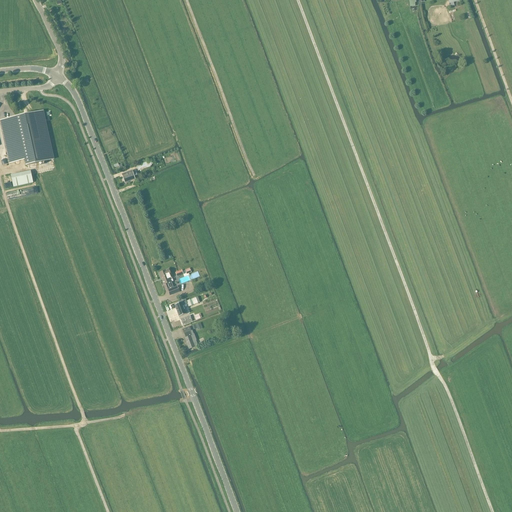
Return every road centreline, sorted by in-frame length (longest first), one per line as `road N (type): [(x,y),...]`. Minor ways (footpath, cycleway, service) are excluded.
road 1 (track): [(492,511),(296,0)]
road 2 (tertiary): [(236,511),(79,102),(56,75)]
road 3 (track): [(84,423),(0,179)]
road 4 (track): [(0,432),(110,420),(193,397)]
road 5 (track): [(252,174),(185,0)]
